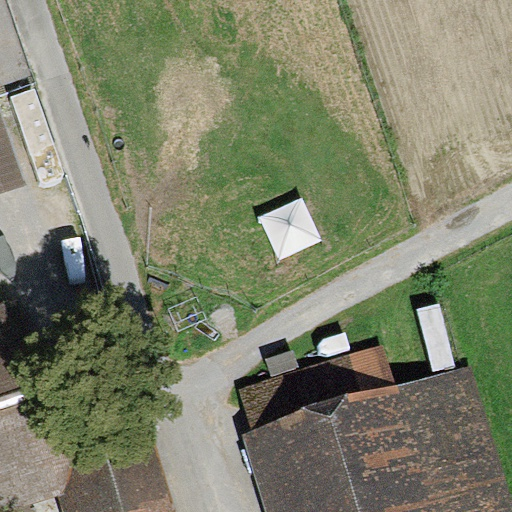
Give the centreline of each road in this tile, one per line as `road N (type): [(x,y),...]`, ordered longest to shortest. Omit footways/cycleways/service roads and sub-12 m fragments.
road 1 (unclassified): [(41,0),(167,392)]
road 2 (track): [(167,392),(511,199)]
road 3 (residential): [(202,511),(167,392)]
